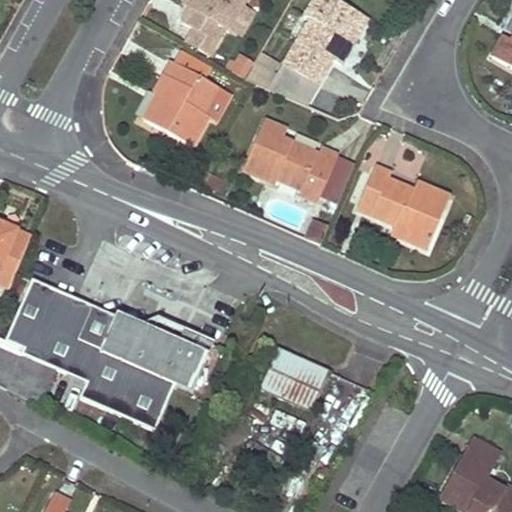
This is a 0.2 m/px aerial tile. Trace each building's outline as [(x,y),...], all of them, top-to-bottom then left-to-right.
[(240,10),(245,0),(192,0),(190,6),(180,24),(191,31),(213,43),(222,29),(228,32),(240,10)] [(309,21),(283,68),(316,87),(332,62),(340,67),(366,20),(330,0),(315,0),(305,18),(309,21)] [(254,17),(240,10),(228,32),(242,39),(254,17)] [(213,43),(191,31),(184,42),(207,55),(213,43)] [(503,38),(491,59),(511,70),(511,41),(511,42),(503,38)] [(243,81),(251,62),(234,55),(226,73),(243,81)] [(157,96),(143,122),(190,148),(208,118),(216,123),(231,98),(171,63),(153,94),(157,96)] [(270,74),(257,67),(251,79),(264,86),(270,74)] [(286,132),(264,123),(243,172),(274,188),(277,180),(301,192),(299,197),(316,206),(338,158),(320,151),(318,156),(282,141),(286,132)] [(389,236),(426,252),(449,199),(417,184),(413,192),(389,181),(391,175),(374,167),(356,211),(394,228),(389,236)] [(311,220),(302,243),(318,249),(327,226),(311,220)] [(0,286),(9,290),(29,241),(0,228),(0,286)] [(174,387),(192,394),(213,346),(155,321),(137,326),(31,280),(3,344),(87,382),(80,398),(155,431),(174,387)] [(0,387),(7,391),(22,357),(0,346),(0,387)] [(326,373),(278,352),(260,391),(309,412),(326,373)] [(55,373),(22,357),(7,391),(39,408),(55,373)] [(274,416),(270,434),(295,440),(299,422),(274,416)] [(486,482),(501,456),(472,440),(438,500),(459,511),(511,511),(511,503),(502,497),(504,492),(486,482)] [(65,511),(70,505),(54,497),(45,511),(65,511)]
